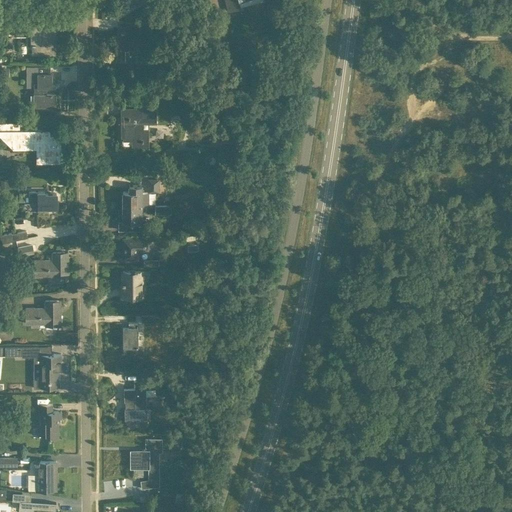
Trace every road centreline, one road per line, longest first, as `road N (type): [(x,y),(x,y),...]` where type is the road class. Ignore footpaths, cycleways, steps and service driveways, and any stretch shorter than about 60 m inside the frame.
road 1 (unclassified): [(326,0),(286,257),(215,511)]
road 2 (primary): [(248,511),(303,314),(353,0)]
road 3 (unclassified): [(86,511),(82,0)]
